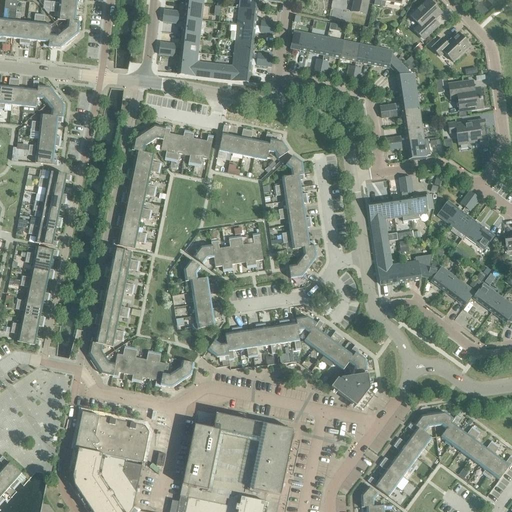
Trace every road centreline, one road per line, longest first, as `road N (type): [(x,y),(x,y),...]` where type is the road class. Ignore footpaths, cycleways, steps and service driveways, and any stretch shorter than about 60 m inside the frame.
road 1 (residential): [(323,411),(213,387),(179,408),(145,405),(97,393),(79,369)]
road 2 (residential): [(484,190),(499,157),(492,54),(446,0)]
road 3 (residential): [(380,171),(366,89),(277,77)]
road 4 (residential): [(372,308),(412,305),(481,352),(511,352)]
road 5 (tertiary): [(273,106),(145,83)]
road 6 (residential): [(333,261),(316,150),(305,137)]
road 7 (tertiary): [(349,176),(339,121),(273,106)]
